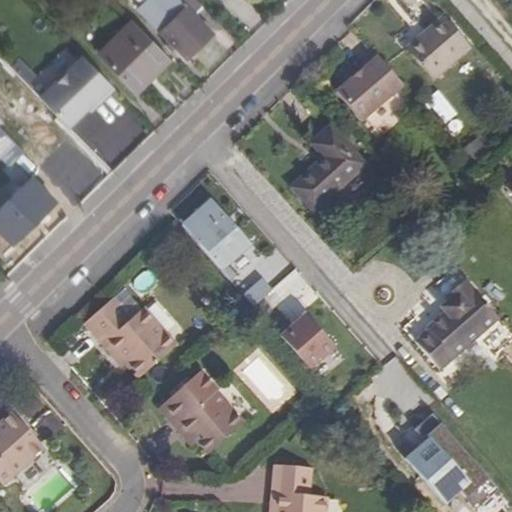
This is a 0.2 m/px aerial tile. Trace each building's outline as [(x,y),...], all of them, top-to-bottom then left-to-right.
[(169,39),(176,47),(187,58),(212,33),(194,15),(202,8),(194,0),(149,0),(140,10),(169,39)] [(445,16),(407,48),(435,80),(473,46),(445,16)] [(170,60),(132,21),(99,53),(136,92),(170,60)] [(176,47),(169,39),(164,44),(170,52),(176,47)] [(99,99),(111,87),(80,55),(37,97),(64,124),(96,96),(99,99)] [(402,88),(376,58),(364,67),(366,70),(336,96),(361,124),(402,88)] [(288,180),(311,208),(358,164),(322,125),(303,142),(315,155),(288,180)] [(22,152),(0,129),(0,157),(8,166),(22,152)] [(511,177),(502,186),(511,196),(511,177)] [(0,208),(0,232),(11,243),(54,202),(30,178),(21,188),(15,182),(6,191),(12,197),(0,208)] [(311,208),(288,180),(283,185),(307,211),(311,208)] [(203,205),(174,230),(214,275),(242,251),(203,205)] [(269,288),(290,319),(316,301),(296,270),(269,288)] [(416,334),(404,344),(428,371),(488,320),(454,281),(436,296),(440,300),(430,307),(436,314),(415,331),(416,334)] [(255,285),(236,301),(245,312),(265,296),(255,285)] [(82,332),(101,353),(106,349),(125,369),(138,384),(173,354),(141,316),(129,326),(112,307),(82,332)] [(299,324),(274,345),(303,379),(328,357),(299,324)] [(106,349),(101,353),(120,374),(125,369),(106,349)] [(187,443),(193,449),(206,463),(243,431),(214,398),(199,410),(190,401),(163,425),(182,447),(187,443)] [(479,509),(497,494),(431,417),(414,432),(429,451),(445,469),(438,475),(437,477),(417,454),(406,464),(443,507),(463,490),(479,509)] [(0,488),(9,481),(9,482),(41,455),(10,420),(0,428),(0,488)] [(188,453),(193,449),(187,443),(182,447),(188,453)] [(422,457),(438,475),(445,469),(429,451),(422,457)] [(278,492),(276,511),(323,511),(325,494),(310,493),(312,466),(272,463),(270,491),(278,492)] [(276,511),(278,492),(270,491),(268,511),(276,511)]
